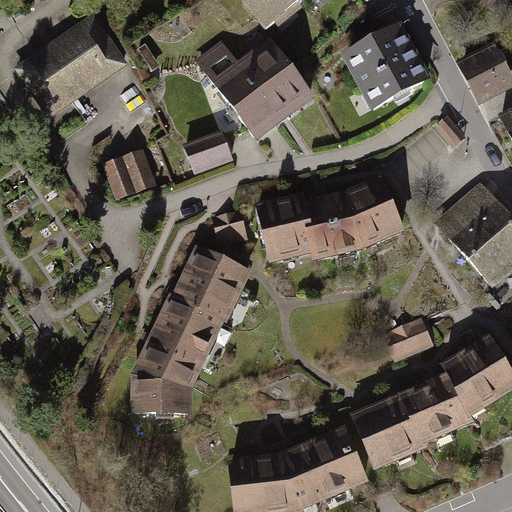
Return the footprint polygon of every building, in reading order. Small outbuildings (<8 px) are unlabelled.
[(241,0),(267,33),(306,0),(241,0)] [(128,66),(94,13),(12,67),(46,120),(128,66)] [(401,23),(340,55),(371,109),(432,78),(401,23)] [(221,41),(194,59),(251,141),(313,96),(268,38),(236,60),(221,41)] [(511,85),(494,47),(459,63),(477,103),(511,86),(511,85)] [(511,111),(499,118),(511,143),(511,111)] [(213,135),(178,148),(187,175),(223,163),(213,135)] [(136,151),(101,165),(115,198),(149,185),(136,151)] [(381,181),(254,216),(268,269),(395,234),(381,181)] [(511,269),(511,226),(482,191),(437,229),(488,289),(511,269)] [(240,212),(212,218),(219,245),(247,241),(240,212)] [(247,276),(196,251),(128,381),(131,416),(190,416),(189,392),(247,276)] [(418,318),(380,335),(394,366),(431,348),(418,318)] [(511,384),(488,341),(349,418),(375,464),(511,387),(511,384)] [(285,451),(224,460),(234,511),(301,511),(366,482),(343,426),(285,451)]
